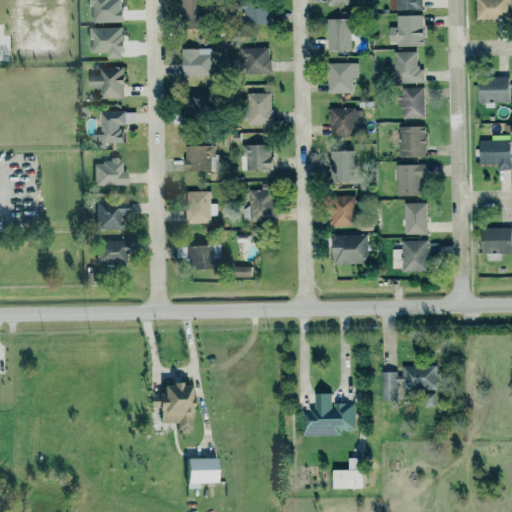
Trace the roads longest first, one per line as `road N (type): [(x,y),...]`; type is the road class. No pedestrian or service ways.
road 1 (residential): [(0,312),(511,303)]
road 2 (residential): [(459,324),(459,0)]
road 3 (residential): [(159,310),(152,0)]
road 4 (residential): [(298,0),(306,307)]
